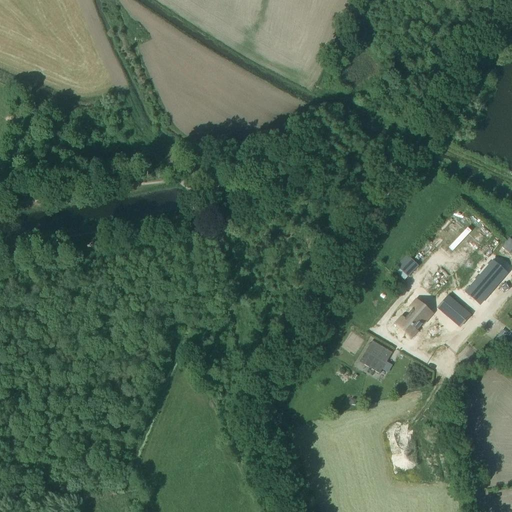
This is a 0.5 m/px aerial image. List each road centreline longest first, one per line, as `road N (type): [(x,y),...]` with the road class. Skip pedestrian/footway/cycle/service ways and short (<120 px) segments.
road 1 (track): [(194,205),(187,187),(174,181),(0,209)]
road 2 (track): [(0,248),(166,220),(194,205)]
